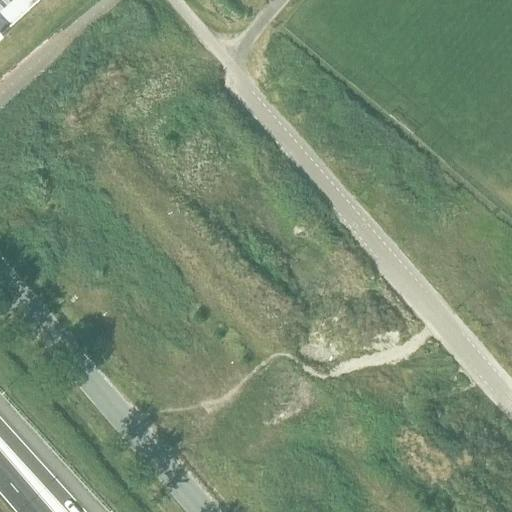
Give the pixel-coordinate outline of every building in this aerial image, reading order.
[(0,0),(0,36),(39,0),(0,0)] [(215,117),(95,221),(124,255),(245,151),(215,117)] [(264,224),(168,306),(225,372),(321,289),(293,258),(297,254),(288,244),(284,247),(264,224)] [(387,318),(367,335),(395,368),(402,376),(422,359),(387,318)] [(363,338),(267,421),(324,487),(420,404),(401,382),(404,379),(402,376),(395,368),(391,372),(363,338)] [(511,461),(486,432),(393,511),(510,511),(511,511),(511,461)]
